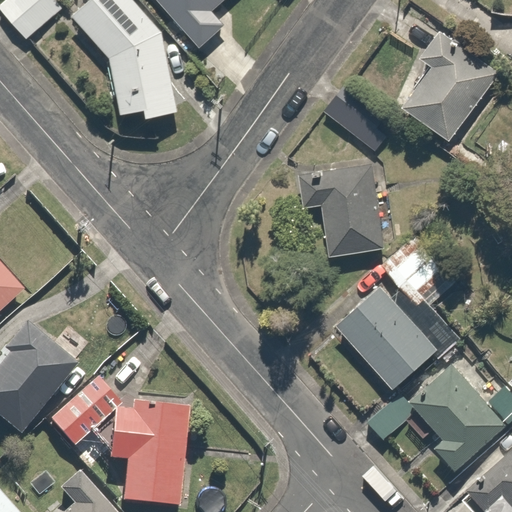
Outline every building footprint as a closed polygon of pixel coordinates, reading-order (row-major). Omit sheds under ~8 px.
[(86,0),(6,0),(0,6),(0,8),(39,48),(86,0)] [(163,33),(136,0),(91,0),(73,17),(117,66),(122,117),(182,115),(163,33)] [(186,0),(210,23),(237,0),(186,0)] [(441,151),(491,78),(428,35),(407,66),(423,77),(394,119),(441,151)] [(377,128),(335,98),(310,133),(352,163),(377,128)] [(360,179),(283,190),(288,221),(317,217),(325,267),(372,260),(360,179)] [(404,248),(372,275),(409,318),(441,291),(404,248)] [(0,318),(30,292),(0,261),(0,318)] [(371,297),(323,341),(378,401),(427,357),(371,297)] [(82,362),(29,319),(6,346),(16,352),(0,368),(0,416),(21,435),(82,362)] [(493,439),(445,378),(402,411),(433,451),(421,461),(437,482),(493,439)] [(511,381),(507,386),(503,382),(487,395),(508,419),(511,415),(511,381)] [(107,414),(86,390),(46,425),(67,449),(107,414)] [(180,510),(191,408),(135,400),(132,410),(117,408),(113,460),(128,461),(124,501),(180,510)] [(511,511),(511,458),(453,506),(458,511),(511,511)] [(115,511),(83,473),(60,486),(76,502),(65,511),(115,511)] [(0,511),(22,511),(0,483),(0,511)]
